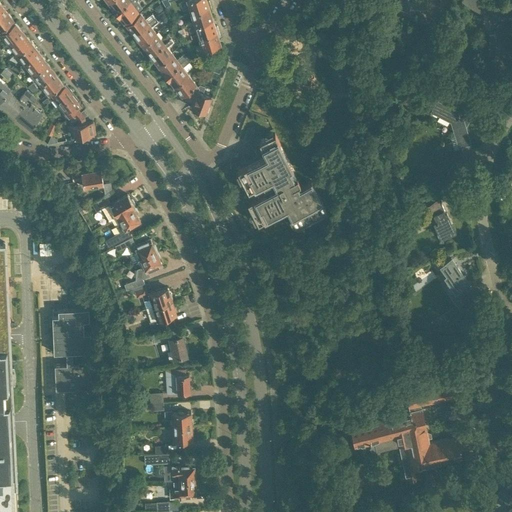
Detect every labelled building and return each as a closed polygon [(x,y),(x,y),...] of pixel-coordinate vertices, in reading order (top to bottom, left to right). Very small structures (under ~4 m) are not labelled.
[(112,7),(115,11),(128,0),(107,0),(112,7)] [(128,0),(115,11),(118,15),(118,14),(124,21),(142,7),(136,0),(128,0)] [(190,12),(210,5),(209,1),(206,0),(183,0),(180,1),(181,6),(188,4),(190,12)] [(398,0),(397,7),(407,9),(408,6),(426,7),(426,0),(398,0)] [(483,0),(462,0),(493,19),(496,25),(495,34),(488,34),(488,51),(495,51),(494,75),(506,75),(506,62),(508,62),(508,57),(506,57),(507,19),(509,16),(500,10),(500,6),(497,4),(493,6),(483,0)] [(212,10),(210,5),(190,12),(193,19),(186,21),(188,26),(212,18),(210,12),(212,10)] [(5,8),(0,11),(0,28),(13,18),(5,8)] [(126,23),(134,34),(155,17),(152,13),(145,19),(140,12),(126,23)] [(158,21),(155,17),(134,34),(142,44),(156,32),(151,26),(158,21)] [(214,25),(212,18),(188,26),(189,31),(196,29),(198,36),(218,30),(217,25),(214,25)] [(8,42),(22,31),(14,21),(0,32),(8,42)] [(218,30),(198,36),(201,44),(194,46),(196,51),(220,44),(218,37),(220,35),(218,30)] [(22,31),(8,42),(16,52),(30,41),(22,31)] [(161,39),(156,32),(142,44),(150,54),(171,37),(168,33),(161,39)] [(150,54),(158,64),(172,53),(174,51),(169,44),(174,41),(171,37),(150,54)] [(38,51),(30,41),(16,52),(24,62),(38,51)] [(38,51),(24,62),(32,72),(46,61),(38,51)] [(380,63),(384,54),(377,52),(373,60),(380,63)] [(176,59),(172,53),(158,64),(163,70),(162,71),(165,75),(186,57),(183,54),(176,59)] [(168,78),(173,84),(187,73),(182,66),(189,61),(186,57),(165,75),(168,78)] [(218,57),(213,71),(219,74),(225,60),(218,57)] [(40,82),(53,71),(46,61),(32,72),(40,82)] [(0,73),(3,76),(8,70),(5,67),(0,72),(0,73)] [(12,73),(8,70),(3,76),(7,79),(12,73)] [(53,71),(40,82),(48,93),(62,81),(53,71)] [(176,91),(178,90),(182,95),(183,94),(196,83),(187,73),(173,84),(175,86),(174,88),(176,91)] [(1,79),(0,80),(0,100),(10,87),(1,79)] [(27,86),(31,90),(36,85),(33,82),(27,86)] [(197,86),(196,83),(183,94),(187,99),(197,86)] [(52,93),(60,103),(73,93),(70,89),(68,89),(64,84),(52,93)] [(187,99),(193,101),(197,90),(198,90),(199,87),(197,86),(187,99)] [(11,88),(10,87),(0,100),(0,105),(3,108),(4,106),(15,114),(25,102),(19,97),(18,98),(9,90),(11,88)] [(19,97),(25,102),(28,98),(31,95),(26,90),(19,97)] [(197,90),(193,101),(191,107),(204,112),(208,102),(210,102),(212,98),(210,97),(211,95),(198,90),(197,90)] [(77,97),(73,93),(60,103),(57,106),(66,117),(67,117),(70,120),(85,117),(87,115),(84,110),(81,112),(78,108),(80,107),(76,102),(78,101),(76,99),(77,97)] [(460,107),(452,102),(449,93),(439,96),(431,111),(451,121),(459,147),(470,144),(464,123),(469,122),(470,119),(468,118),(467,116),(477,113),(474,102),(460,107)] [(47,97),(41,101),(44,105),(49,101),(47,97)] [(25,122),(23,124),(31,130),(36,125),(34,123),(43,112),(31,103),(29,105),(25,102),(15,114),(25,122)] [(76,136),(77,138),(80,138),(81,136),(94,133),(92,121),(85,122),(85,117),(70,120),(70,124),(67,125),(68,130),(71,130),(72,137),(76,136)] [(46,133),(51,135),(56,125),(51,122),(46,133)] [(247,191),(258,186),(261,184),(265,192),(247,201),(257,222),(286,208),(295,227),(325,212),(310,181),(301,186),(274,133),(258,141),(266,155),(237,170),(247,191)] [(454,178),(461,167),(454,163),(448,174),(454,178)] [(101,169),(81,172),(72,174),(73,179),(82,178),(83,187),(103,183),(101,169)] [(109,221),(117,216),(134,206),(134,205),(135,203),(132,199),(130,199),(127,194),(111,203),(108,198),(98,203),(102,209),(109,221)] [(13,207),(26,210),(28,198),(15,195),(13,207)] [(425,219),(428,217),(431,223),(434,222),(439,234),(447,231),(448,234),(454,231),(446,212),(444,213),(443,210),(444,209),(441,204),(422,213),(425,219)] [(134,206),(117,216),(121,223),(116,226),(120,232),(108,239),(112,245),(121,240),(130,235),(127,228),(140,220),(136,214),(138,212),(134,206)] [(132,262),(138,259),(150,254),(157,251),(155,245),(152,244),(149,239),(134,245),(135,246),(129,248),(131,254),(129,255),(132,262)] [(61,240),(41,240),(42,289),(63,288),(61,240)] [(125,240),(115,245),(117,250),(128,245),(125,240)] [(0,511),(16,511),(13,425),(12,401),(9,342),(8,330),(8,329),(4,242),(0,241),(0,511)] [(144,283),(142,278),(150,275),(147,270),(161,265),(159,260),(160,257),(157,251),(150,254),(138,259),(141,267),(135,269),(136,271),(135,276),(135,279),(124,284),(126,289),(144,283)] [(459,299),(463,296),(474,288),(468,279),(465,280),(450,257),(441,263),(448,273),(445,275),(450,281),(448,283),(447,285),(451,290),(454,290),(459,299)] [(68,264),(68,288),(77,288),(77,264),(68,264)] [(168,278),(155,283),(157,289),(170,285),(168,278)] [(146,308),(173,299),(171,293),(169,293),(167,287),(147,293),(145,287),(135,291),(137,297),(142,295),(146,308)] [(42,346),(47,346),(50,400),(93,398),(88,307),(82,308),(82,290),(39,292),(42,346)] [(175,307),(173,299),(146,308),(145,309),(145,310),(126,316),(129,324),(148,318),(152,331),(156,330),(157,331),(179,325),(176,317),(167,319),(166,317),(175,314),(173,307),(175,307)] [(169,339),(170,338),(174,357),(186,355),(182,336),(178,337),(176,327),(167,329),(169,339)] [(472,335),(471,328),(459,330),(461,338),(472,335)] [(156,331),(149,333),(153,343),(160,341),(156,331)] [(169,375),(176,374),(177,393),(189,392),(188,374),(185,374),(185,369),(169,370),(169,375)] [(419,403),(452,396),(450,384),(406,393),(409,411),(404,412),(405,415),(350,427),(354,443),(374,439),(376,448),(399,444),(406,478),(418,476),(416,466),(461,457),(460,453),(472,450),(468,433),(428,442),(427,437),(431,436),(430,434),(430,432),(426,431),(422,412),(421,412),(419,403)] [(150,402),(163,401),(162,392),(149,393),(150,402)] [(163,409),(163,401),(150,402),(152,402),(153,410),(163,409)] [(172,418),(172,426),(191,425),(191,424),(193,423),(193,419),(191,418),(190,412),(185,412),(185,411),(178,411),(178,412),(171,413),(171,410),(164,411),(164,419),(169,419),(169,418),(172,418)] [(191,426),(191,425),(172,426),(173,440),(179,439),(179,441),(186,440),(186,439),(192,439),(191,433),(193,432),(193,427),(191,426)] [(155,453),(166,452),(166,445),(154,445),(155,453)] [(166,462),(166,452),(155,453),(154,453),(154,462),(166,462)] [(173,474),(173,481),(194,480),(193,464),(179,465),(179,461),(172,462),(173,474)] [(195,496),(194,480),(173,481),(173,489),(170,489),(170,498),(175,498),(175,499),(180,499),(180,496),(195,496)] [(511,511),(511,492),(504,488),(497,499),(511,509),(509,510),(510,511),(511,511)] [(157,509),(169,509),(168,501),(157,502),(157,509)]
